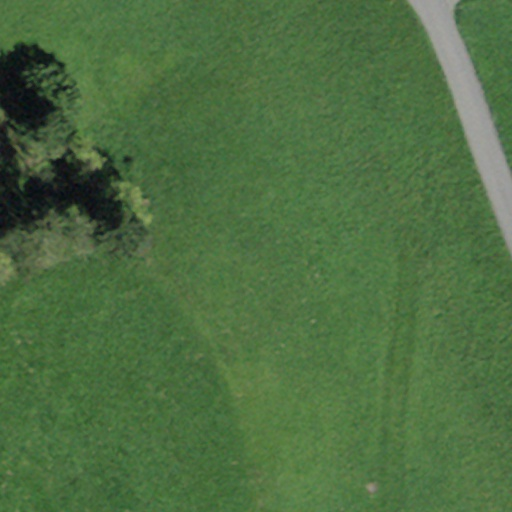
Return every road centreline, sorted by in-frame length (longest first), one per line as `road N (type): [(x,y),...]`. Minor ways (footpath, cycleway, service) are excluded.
road 1 (track): [(385,511),(414,276),(373,18),(377,0)]
road 2 (residential): [(511,211),(429,0)]
